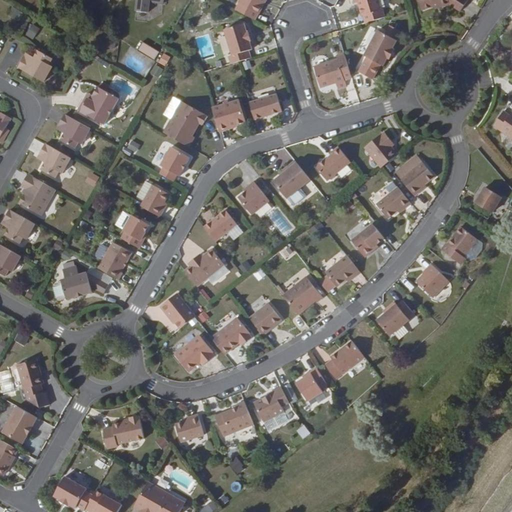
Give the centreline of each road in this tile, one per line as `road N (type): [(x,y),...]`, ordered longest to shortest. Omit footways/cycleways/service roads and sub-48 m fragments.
road 1 (residential): [(138,374),(172,393),(199,393),(302,347),(351,312),(452,192),(460,170),(451,121)]
road 2 (residential): [(124,322),(208,180),(229,159),(313,129)]
road 3 (residential): [(87,382),(22,503)]
road 4 (residential): [(313,129),(286,49),(304,19)]
